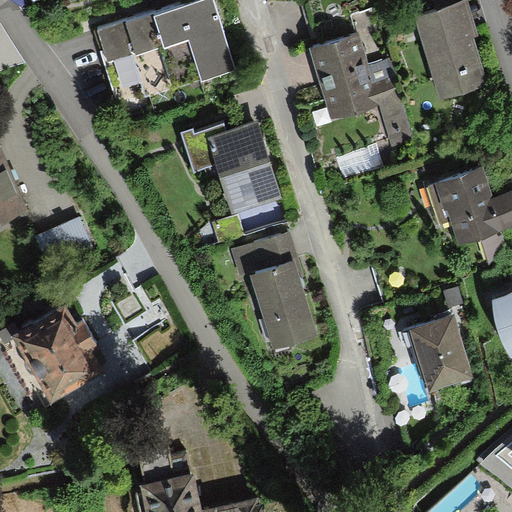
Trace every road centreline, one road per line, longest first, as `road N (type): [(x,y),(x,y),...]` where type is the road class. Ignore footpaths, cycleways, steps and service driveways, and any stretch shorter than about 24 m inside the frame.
road 1 (residential): [(1,0),(324,511)]
road 2 (residential): [(250,0),(311,204),(352,397)]
